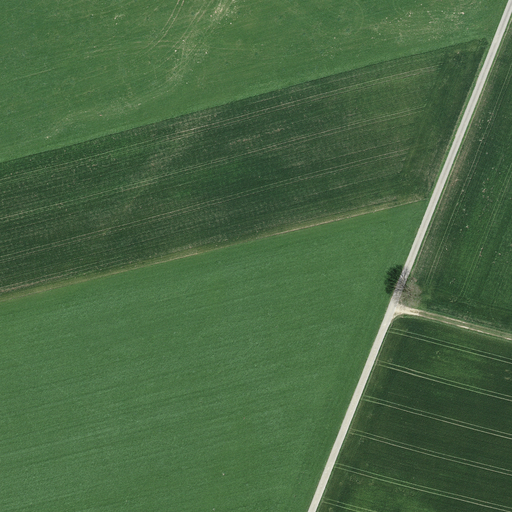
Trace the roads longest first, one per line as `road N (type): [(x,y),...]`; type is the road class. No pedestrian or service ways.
road 1 (track): [(511,0),(310,511)]
road 2 (track): [(511,339),(391,306)]
